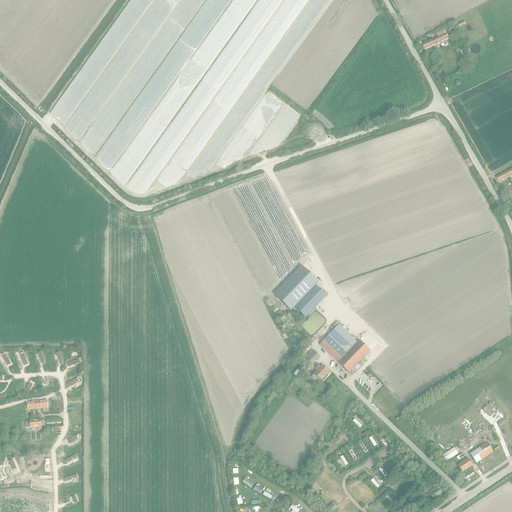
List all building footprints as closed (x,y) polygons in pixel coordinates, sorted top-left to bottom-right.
[(424,49),(448,38),(446,33),(446,34),(444,30),(437,34),(438,37),(422,44),(424,49)] [(511,177),(511,176),(511,169),(496,178),(498,182),(510,176),(511,177)] [(273,294),(290,311),(318,282),(301,266),(273,294)] [(339,325),(328,336),(346,353),(350,349),(357,342),(339,325)] [(337,362),(346,353),(328,336),(319,345),(337,362)] [(311,363),(318,355),(312,349),(305,358),(311,363)] [(346,353),(337,362),(349,374),(362,360),(350,349),(346,353)] [(316,371),(313,374),(320,381),(329,372),(322,365),(320,367),(318,366),(315,369),(316,371)] [(56,383),(47,384),(49,391),(58,390),(56,383)] [(29,412),(49,410),(48,402),(28,404),(29,412)] [(43,427),(46,427),(45,423),(43,423),(42,422),(27,423),(27,430),(32,429),(32,430),(39,429),(39,432),(43,431),(43,427)] [(460,449),(467,445),(463,440),(457,445),(460,449)] [(493,452),(487,443),(470,454),(476,463),(493,452)] [(458,454),(454,448),(443,455),(447,462),(458,454)] [(472,466),(467,459),(457,465),(462,472),(472,466)] [(439,487),(438,485),(429,493),(430,495),(434,499),(443,491),(439,487)]
